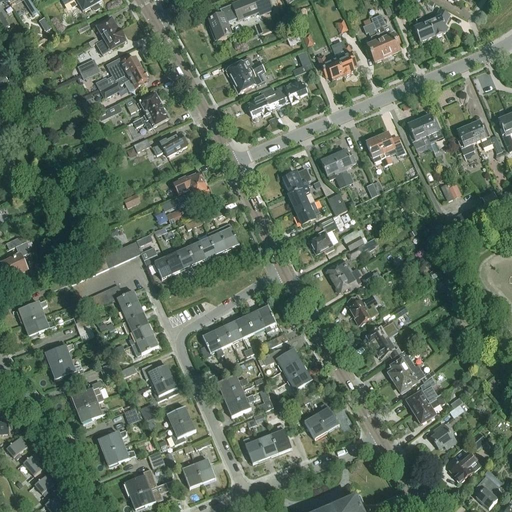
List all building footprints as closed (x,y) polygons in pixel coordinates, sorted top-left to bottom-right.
[(31,0),(22,0),(33,16),(39,12),(31,0)] [(78,0),(77,1),(77,0),(66,0),(72,10),(80,6),(84,13),(87,11),(87,12),(92,9),(94,11),(96,12),(100,10),(100,8),(99,5),(101,4),(102,1),(101,0),(78,0)] [(209,22),(211,28),(209,29),(214,44),(217,43),(232,38),(231,36),(233,36),(229,23),(238,20),(239,22),(259,14),(260,17),(273,12),(268,0),(246,0),(232,6),(220,11),(222,17),(209,22)] [(434,21),(429,23),(436,38),(436,39),(443,36),(442,35),(447,33),(444,27),(450,17),(439,11),(438,14),(437,13),(436,16),(437,16),(434,21)] [(420,45),(436,38),(429,23),(426,25),(421,19),(416,21),(419,28),(412,31),(415,38),(417,37),(420,45)] [(5,20),(0,23),(4,29),(9,26),(5,20)] [(97,29),(104,41),(118,32),(112,21),(97,29)] [(384,29),(383,28),(385,27),(382,21),(373,25),(387,59),(400,54),(397,45),(399,44),(395,35),(393,36),(389,27),(384,29)] [(349,33),(345,22),(338,25),(342,36),(349,33)] [(88,25),(77,30),(80,36),(91,31),(88,25)] [(375,65),(387,59),(373,25),(363,29),(366,35),(368,34),(373,45),(364,49),(368,58),(371,57),(375,65)] [(118,32),(104,41),(108,47),(100,52),(102,57),(108,53),(109,54),(126,43),(120,32),(118,32)] [(303,39),(307,49),(314,46),(310,36),(303,39)] [(299,37),(288,41),(291,49),(302,44),(299,37)] [(97,41),(89,45),(92,50),(99,45),(97,41)] [(342,46),(332,50),(336,60),(344,78),(345,77),(347,78),(350,77),(350,75),(355,73),(354,69),(358,67),(356,64),(356,63),(349,46),(343,48),(342,46)] [(324,57),(317,59),(325,77),(326,81),(331,79),(332,83),(344,78),(336,60),(327,63),(324,57)] [(121,78),(116,80),(118,84),(142,71),(136,60),(130,63),(129,61),(116,68),(121,78)] [(228,78),(230,79),(233,84),(262,68),(259,63),(252,66),(249,60),(227,72),(227,74),(227,75),(228,78)] [(114,61),(105,65),(108,71),(117,67),(114,61)] [(84,68),(78,71),(81,77),(98,69),(95,62),(84,67),(84,68)] [(235,90),(236,93),(238,94),(239,96),(263,83),(259,76),(265,74),(262,68),(233,84),(236,89),(235,90)] [(296,80),(309,74),(310,73),(308,68),(294,74),(296,80)] [(98,69),(81,77),(84,82),(100,74),(98,69)] [(148,82),(142,71),(118,84),(121,88),(130,83),(135,92),(144,87),(142,85),(148,82)] [(9,84),(3,75),(0,77),(0,87),(1,89),(9,84)] [(486,93),(498,89),(494,78),(482,83),(486,93)] [(274,93),(281,108),(291,104),(291,106),(299,103),(298,100),(307,96),(304,89),(303,89),(301,84),(294,87),(293,85),(285,89),(284,87),(276,90),(277,92),(274,93)] [(119,85),(101,94),(105,102),(123,92),(119,85)] [(270,113),(281,108),(274,93),(273,89),(262,94),(263,98),(256,102),(256,103),(248,107),(250,112),(249,113),(252,120),(262,116),(263,118),(271,115),(270,113)] [(146,117),(162,108),(156,96),(136,107),(135,105),(127,110),(130,116),(139,111),(139,112),(142,111),(146,117)] [(104,107),(95,112),(98,118),(107,113),(104,107)] [(119,107),(108,112),(111,118),(122,113),(119,107)] [(153,129),(169,120),(162,108),(146,117),(133,124),(135,127),(136,130),(144,125),(148,133),(153,130),(153,129)] [(435,145),(434,142),(443,138),(437,125),(434,119),(432,120),(430,117),(419,122),(427,140),(428,140),(431,147),(435,145)] [(511,153),(511,144),(509,137),(511,136),(511,125),(509,118),(498,122),(502,132),(500,133),(509,154),(511,153)] [(279,128),(275,120),(268,123),(272,131),(279,128)] [(409,137),(413,144),(416,151),(425,147),(423,142),(427,140),(419,122),(408,127),(411,135),(409,137)] [(476,145),(480,143),(483,151),(493,147),(486,132),(483,132),(480,123),(469,128),(476,145)] [(464,158),(474,154),(471,147),(476,145),(469,128),(457,133),(460,142),(457,143),(464,158)] [(40,129),(33,133),(37,141),(44,138),(40,129)] [(160,146),(153,150),(157,158),(165,154),(168,160),(187,149),(181,136),(167,144),(166,142),(160,146)] [(388,136),(377,140),(388,167),(392,165),(390,159),(396,156),(397,159),(405,156),(398,138),(390,141),(388,136)] [(377,140),(366,145),(370,155),(369,155),(371,159),(374,165),(382,162),(384,168),(388,167),(377,140)] [(148,142),(134,148),(138,156),(151,149),(148,142)] [(440,152),(437,144),(432,146),(436,154),(440,152)] [(499,144),(493,147),(496,153),(501,151),(499,144)] [(339,158),(335,160),(347,188),(352,185),(345,170),(353,167),(352,166),(356,165),(353,157),(349,158),(347,153),(338,157),(339,158)] [(103,155),(83,164),(85,169),(105,160),(103,155)] [(328,177),(330,183),(337,180),(341,190),(347,188),(335,160),(332,161),(331,160),(322,163),(328,177)] [(176,185),(181,198),(206,186),(201,175),(185,182),(185,181),(176,185)] [(284,181),(291,196),(308,188),(306,183),(301,185),(297,175),(284,181)] [(374,186),(379,197),(385,194),(380,183),(374,186)] [(206,186),(181,198),(176,200),(179,207),(185,204),(187,209),(212,198),(206,186)] [(373,200),(379,197),(374,186),(368,189),(373,200)] [(450,190),(448,186),(442,189),(448,204),(455,201),(450,190)] [(310,193),(308,188),(291,196),(289,197),(295,212),(308,206),(304,196),(310,193)] [(323,191),(318,194),(321,200),(326,198),(323,191)] [(501,205),(495,193),(483,200),(490,212),(501,205)] [(137,195),(124,202),(128,211),(141,204),(137,195)] [(340,196),(333,199),(339,210),(345,207),(340,196)] [(337,218),(348,212),(345,207),(339,210),(333,199),(328,201),(337,218)] [(311,211),(308,206),(295,212),(302,228),(315,222),(313,217),(319,215),(316,209),(311,211)] [(479,206),(474,209),(480,219),(485,216),(479,206)] [(474,222),(480,219),(474,209),(469,212),(474,222)] [(226,216),(223,210),(211,215),(214,221),(226,216)] [(179,211),(167,217),(171,226),(183,220),(179,211)] [(469,225),(474,222),(469,212),(463,215),(469,225)] [(463,215),(458,218),(463,228),(469,225),(463,215)] [(458,231),(463,228),(458,218),(452,220),(458,231)] [(452,234),(458,231),(452,220),(447,224),(452,234)] [(326,236),(338,230),(334,223),(322,229),(324,233),(318,237),(319,239),(310,244),(313,249),(312,251),(314,254),(316,255),(317,256),(325,252),(327,256),(334,252),(326,236)] [(440,239),(434,242),(436,245),(449,239),(442,225),(435,229),(440,239)] [(233,230),(221,235),(228,252),(241,247),(237,238),(237,239),(233,230)] [(210,240),(217,257),(228,252),(221,235),(219,231),(208,236),(210,240)] [(24,238),(7,245),(10,252),(27,244),(24,238)] [(361,238),(347,246),(351,253),(365,245),(361,238)] [(210,240),(198,245),(206,262),(217,257),(210,240)] [(142,241),(137,243),(139,249),(145,247),(142,241)] [(376,241),(360,249),(363,254),(371,249),(372,251),(379,247),(376,241)] [(7,260),(9,265),(4,267),(7,274),(6,276),(7,279),(10,279),(10,280),(19,276),(21,278),(25,276),(25,274),(27,273),(21,260),(28,257),(27,256),(30,255),(28,250),(29,249),(27,244),(16,249),(19,255),(7,260)] [(130,247),(136,259),(142,257),(136,245),(130,247)] [(198,245),(187,250),(195,267),(206,262),(198,245)] [(130,247),(125,250),(130,262),(136,259),(130,247)] [(359,249),(348,256),(351,261),(362,255),(359,249)] [(130,262),(125,250),(120,252),(125,264),(130,262)] [(164,281),(173,277),(165,260),(160,262),(154,250),(141,255),(147,269),(156,265),(158,270),(159,269),(164,281)] [(187,250),(176,255),(184,272),(195,267),(187,250)] [(120,252),(115,255),(120,267),(125,264),(120,252)] [(120,267),(115,255),(109,257),(115,269),(120,267)] [(176,255),(165,260),(173,277),(184,272),(176,255)] [(109,271),(115,269),(109,257),(104,259),(109,271)] [(104,274),(109,271),(104,259),(99,262),(104,274)] [(99,276),(104,274),(99,262),(93,264),(99,276)] [(330,279),(333,284),(350,274),(343,262),(336,266),(337,267),(328,273),(331,277),(330,279)] [(94,278),(99,276),(93,264),(88,266),(94,278)] [(89,281),(94,278),(88,266),(83,269),(89,281)] [(83,283),(89,281),(83,269),(78,271),(83,283)] [(351,291),(357,287),(362,284),(359,278),(362,277),(358,270),(350,274),(333,284),(336,290),(339,290),(341,295),(350,289),(351,291)] [(439,270),(431,274),(435,280),(442,276),(439,270)] [(78,285),(83,283),(78,271),(73,273),(78,285)] [(72,288),(78,285),(73,273),(67,276),(72,288)] [(373,274),(363,281),(366,286),(377,280),(374,275),(373,274)] [(68,280),(62,282),(50,287),(52,294),(65,289),(71,287),(68,280)] [(378,280),(373,283),(377,289),(381,286),(378,280)] [(454,294),(449,284),(441,289),(447,299),(454,294)] [(117,301),(123,298),(119,287),(112,290),(117,301)] [(118,302),(117,301),(112,290),(107,292),(113,304),(118,302)] [(107,307),(113,304),(107,292),(102,295),(107,307)] [(135,293),(123,298),(117,301),(118,302),(122,313),(140,305),(135,293)] [(102,310),(107,307),(102,295),(96,297),(102,310)] [(96,312),(102,310),(96,297),(91,300),(96,312)] [(364,308),(358,297),(348,303),(353,312),(351,313),(360,328),(361,327),(362,328),(367,325),(366,324),(370,321),(379,316),(375,309),(379,306),(375,298),(364,305),(365,308),(364,308)] [(90,315),(96,312),(91,300),(85,302),(90,315)] [(19,313),(24,326),(45,319),(42,311),(48,308),(46,303),(34,308),(32,303),(26,305),(28,310),(19,313)] [(122,313),(127,324),(145,316),(140,305),(122,313)] [(393,315),(397,321),(398,321),(408,315),(404,308),(393,315)] [(257,314),(265,331),(267,335),(272,333),(270,329),(276,326),(268,309),(257,314)] [(465,313),(460,316),(465,323),(470,320),(465,313)] [(254,336),(265,331),(257,314),(246,320),(254,336)] [(150,328),(145,316),(127,324),(122,326),(127,337),(132,335),(150,328)] [(48,325),(45,319),(24,326),(29,340),(56,329),(54,324),(48,325)] [(246,320),(235,325),(243,341),(254,336),(246,320)] [(372,344),(375,348),(392,338),(400,333),(393,320),(367,336),(369,338),(367,339),(370,345),(372,344)] [(76,327),(79,333),(90,328),(88,322),(76,327)] [(235,325),(224,330),(232,346),(243,341),(235,325)] [(113,326),(107,328),(111,336),(116,334),(113,326)] [(93,334),(90,328),(79,333),(81,338),(93,334)] [(132,335),(137,346),(155,338),(150,328),(132,335)] [(479,329),(468,334),(473,345),(484,340),(479,329)] [(221,351),(232,346),(224,330),(213,335),(221,351)] [(212,359),(211,356),(216,354),(219,360),(224,357),(221,351),(213,335),(203,340),(207,349),(201,351),(206,361),(212,359)] [(284,337),(270,343),(274,350),(287,343),(284,337)] [(159,348),(155,338),(137,346),(131,348),(134,353),(139,351),(142,356),(159,348)] [(396,352),(392,345),(395,343),(392,338),(375,348),(378,353),(376,354),(379,359),(381,358),(382,361),(390,356),(393,360),(398,357),(402,354),(399,349),(396,352)] [(46,356),(51,369),(71,362),(69,355),(74,351),(73,346),(46,356)] [(117,350),(110,353),(112,357),(114,361),(126,355),(124,351),(118,354),(117,350)] [(409,350),(402,354),(398,357),(401,362),(396,366),(389,371),(391,374),(389,376),(394,383),(416,369),(410,358),(413,356),(409,350)] [(486,351),(480,355),(483,360),(489,356),(486,351)] [(279,352),(262,360),(265,366),(269,364),(270,366),(274,364),(275,367),(277,366),(282,374),(300,363),(294,352),(286,357),(285,355),(282,354),(281,355),(279,352)] [(491,357),(486,362),(489,366),(495,361),(491,357)] [(82,372),(81,367),(74,368),(71,362),(51,369),(56,382),(75,375),(76,378),(84,375),(83,372),(82,372)] [(219,375),(230,370),(227,363),(216,369),(219,375)] [(307,373),(300,363),(282,374),(288,384),(307,373)] [(100,371),(102,377),(114,372),(112,366),(100,371)] [(150,381),(154,388),(172,380),(167,368),(154,373),(152,367),(142,372),(147,383),(150,381)] [(134,368),(121,374),(124,380),(137,375),(134,368)] [(402,395),(407,392),(407,391),(412,388),(417,385),(416,384),(422,381),(424,385),(436,376),(433,373),(425,378),(418,368),(416,369),(394,383),(402,395)] [(116,378),(114,372),(102,377),(104,383),(116,378)] [(313,383),(307,373),(288,384),(295,394),(313,383)] [(236,378),(217,386),(222,398),(241,389),(236,378)] [(177,392),(172,380),(154,388),(157,396),(154,397),(157,405),(178,396),(177,392)] [(439,399),(435,393),(433,389),(436,386),(433,381),(421,389),(424,393),(408,402),(413,410),(412,411),(415,415),(437,401),(437,400),(439,399)] [(493,381),(488,386),(491,390),(497,386),(493,381)] [(72,400),(77,413),(98,405),(105,402),(100,389),(102,388),(100,384),(93,386),(95,391),(72,400)] [(246,400),(241,389),(222,398),(227,409),(246,400)] [(439,399),(437,400),(437,401),(415,415),(422,426),(436,418),(432,410),(433,409),(434,410),(440,406),(443,407),(446,405),(442,397),(439,399)] [(263,402),(265,405),(259,408),(263,416),(274,410),(269,399),(263,402)] [(251,411),(246,400),(227,409),(232,420),(251,411)] [(452,407),(456,411),(461,407),(465,405),(461,400),(452,407)] [(100,412),(98,405),(77,413),(82,426),(109,416),(107,411),(100,412)] [(317,416),(328,434),(339,427),(328,409),(328,410),(325,405),(320,408),(323,412),(317,416)] [(140,412),(143,418),(155,413),(152,406),(140,412)] [(461,407),(456,411),(451,415),(456,421),(466,413),(461,407)] [(124,415),(126,420),(138,416),(136,410),(124,415)] [(186,410),(167,418),(172,430),(191,422),(186,410)] [(158,419),(155,413),(143,418),(147,424),(158,419)] [(264,415),(255,419),(257,425),(266,421),(264,415)] [(141,422),(138,416),(126,420),(129,427),(141,422)] [(304,424),(315,442),(328,434),(317,416),(304,424)] [(196,434),(191,422),(172,430),(175,437),(170,439),(175,448),(186,443),(184,439),(196,434)] [(0,424),(0,436),(9,436),(9,431),(12,431),(11,425),(8,425),(8,424),(0,424)] [(271,437),(279,457),(292,452),(282,426),(277,429),(279,434),(271,437)] [(455,444),(443,427),(436,432),(438,435),(431,440),(438,451),(443,448),(445,451),(455,444)] [(99,443),(104,457),(124,449),(122,442),(127,438),(125,433),(99,443)] [(479,436),(469,444),(477,453),(487,445),(479,436)] [(266,462),(279,457),(271,437),(258,442),(266,462)] [(19,439),(7,449),(17,460),(21,457),(18,455),(27,448),(19,439)] [(266,462),(258,442),(251,445),(249,440),(244,442),(246,447),(245,447),(253,467),(266,462)] [(127,455),(124,449),(104,457),(109,469),(135,459),(133,454),(127,455)] [(148,459),(150,465),(162,460),(160,454),(148,459)] [(34,455),(23,465),(34,478),(43,470),(36,462),(39,460),(34,455)] [(177,469),(171,455),(164,459),(169,472),(177,469)] [(480,469),(478,466),(480,464),(473,456),(467,460),(467,463),(466,464),(463,461),(450,473),(455,480),(459,485),(460,485),(460,486),(480,469)] [(165,467),(162,460),(150,465),(152,471),(165,467)] [(208,462),(195,467),(202,486),(216,481),(208,462)] [(202,486),(195,467),(182,472),(190,491),(202,486)] [(145,479),(125,486),(130,499),(150,492),(151,492),(157,490),(150,472),(144,475),(145,479)] [(48,476),(35,487),(44,498),(49,494),(47,492),(55,485),(48,476)] [(483,493),(476,500),(489,511),(502,497),(497,492),(499,490),(492,483),(493,482),(489,479),(488,480),(486,478),(478,488),(483,493)] [(176,493),(172,483),(166,485),(170,495),(176,493)] [(150,492),(130,499),(134,511),(136,511),(155,505),(155,504),(162,501),(160,496),(169,493),(166,486),(157,490),(151,492),(150,492)] [(315,511),(355,511),(354,508),(357,507),(352,496),(342,500),(315,511)] [(61,502),(56,497),(45,506),(49,511),(64,511),(65,511),(59,504),(61,502)]
